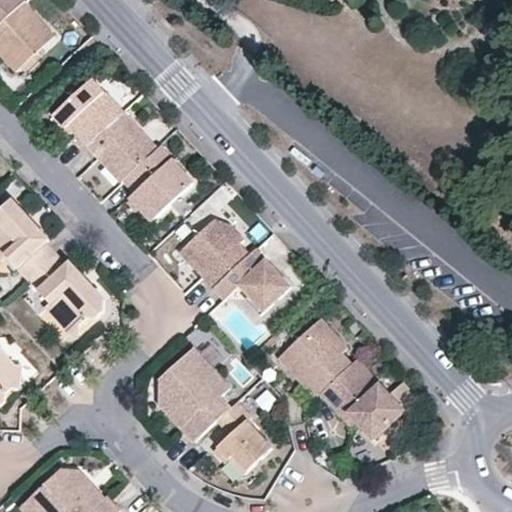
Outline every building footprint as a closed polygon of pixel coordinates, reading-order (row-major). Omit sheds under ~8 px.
[(0,0),(0,28),(23,7),(25,5),(19,0),(0,0)] [(38,55),(54,40),(23,7),(0,28),(0,50),(4,48),(8,53),(3,59),(18,74),(21,71),(38,55)] [(0,50),(0,55),(3,59),(8,53),(4,48),(0,50)] [(21,71),(24,75),(42,60),(38,55),(21,71)] [(71,119),(77,125),(80,129),(78,131),(91,145),(125,113),(94,79),(61,109),(71,119)] [(125,113),(91,145),(124,182),(127,179),(159,149),(125,113)] [(71,132),(77,125),(71,119),(65,125),(71,132)] [(159,217),(195,184),(170,155),(162,146),(159,149),(127,179),(138,191),(132,198),(143,209),(148,205),(159,217)] [(32,224),(26,224),(23,219),(28,213),(11,195),(0,205),(0,255),(6,250),(12,245),(23,256),(17,261),(29,274),(56,249),(46,240),(49,235),(43,229),(32,224)] [(148,205),(143,209),(155,222),(159,217),(148,205)] [(43,229),(28,213),(23,219),(26,224),(32,224),(43,229)] [(252,255),(240,243),(245,240),(230,224),(215,218),(181,249),(192,261),(196,257),(208,270),(204,275),(217,288),(235,271),(252,255)] [(17,261),(23,256),(12,245),(6,250),(17,261)] [(90,277),(83,283),(77,279),(79,273),(76,263),(70,257),(66,260),(56,249),(29,274),(39,284),(44,279),(57,292),(51,297),(47,303),(70,328),(75,330),(82,331),(82,324),(90,315),(96,316),(104,309),(103,292),(90,277)] [(242,279),(239,283),(249,294),(245,298),(261,315),(291,286),(257,250),(252,255),(235,271),(242,279)] [(204,275),(208,270),(196,257),(192,261),(204,275)] [(79,273),(77,279),(83,283),(90,277),(76,263),(79,273)] [(235,271),(217,288),(226,297),(235,287),(239,283),(242,279),(235,271)] [(51,297),(57,292),(44,279),(39,284),(51,297)] [(239,283),(235,287),(245,298),(249,294),(239,283)] [(245,298),(241,303),(255,319),(261,315),(245,298)] [(321,319),(284,353),(295,365),(290,370),(317,399),(322,394),(354,365),(343,352),(348,346),(321,319)] [(0,403),(8,397),(8,392),(17,384),(22,384),(21,361),(15,360),(0,345),(0,403)] [(163,403),(180,422),(184,418),(190,423),(186,428),(198,441),(222,419),(235,407),(225,397),(234,387),(197,346),(165,376),(163,403)] [(284,353),(280,358),(290,370),(295,365),(284,353)] [(396,423),(408,411),(360,360),(354,365),(322,394),(348,420),(354,416),(361,425),(377,441),(396,423)] [(246,473),(275,446),(252,420),(256,416),(241,401),(235,407),(222,419),(236,433),(223,444),(233,458),(246,473)] [(357,429),(361,425),(354,416),(348,420),(357,429)] [(186,428),(190,423),(184,418),(180,422),(186,428)] [(223,444),(217,450),(228,462),(233,458),(223,444)] [(106,493),(101,497),(88,483),(93,478),(81,464),(65,464),(25,500),(37,511),(44,511),(48,509),(50,511),(113,511),(116,509),(120,505),(108,491),(106,493)] [(101,497),(106,493),(93,478),(88,483),(101,497)]
